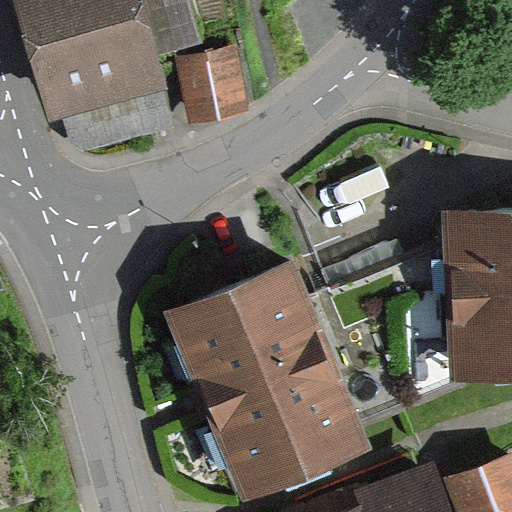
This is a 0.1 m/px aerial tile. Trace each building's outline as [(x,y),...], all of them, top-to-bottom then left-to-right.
[(18,0),(50,101),(60,98),(71,134),(83,145),(178,119),(163,68),(168,66),(162,47),(201,36),(190,0),(18,0)] [(235,43),(178,53),(190,117),(246,107),(235,43)] [(511,187),(447,190),(449,234),(453,361),(462,361),(511,358),(511,187)] [(453,361),(449,234),(315,292),(365,417),(462,376),(462,361),(453,361)] [(294,239),(162,292),(205,400),(240,486),(372,433),(365,417),(315,292),(294,239)] [(434,446),(254,511),(511,511),(511,444),(443,470),(434,446)]
